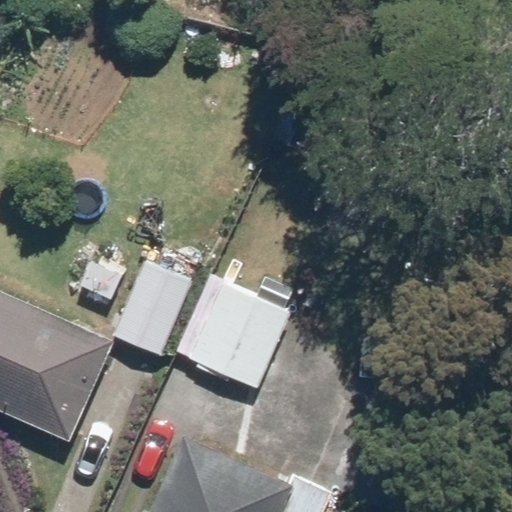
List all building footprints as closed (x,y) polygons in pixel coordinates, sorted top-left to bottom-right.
[(196,277),(147,256),(115,330),(164,351),(196,277)] [(260,384),(294,306),(223,275),(189,353),(260,384)] [(117,335),(17,291),(0,284),(0,402),(74,434),(117,335)] [(283,511),(298,477),(188,430),(152,511),(283,511)] [(325,511),(335,489),(302,474),(285,511),(325,511)]
